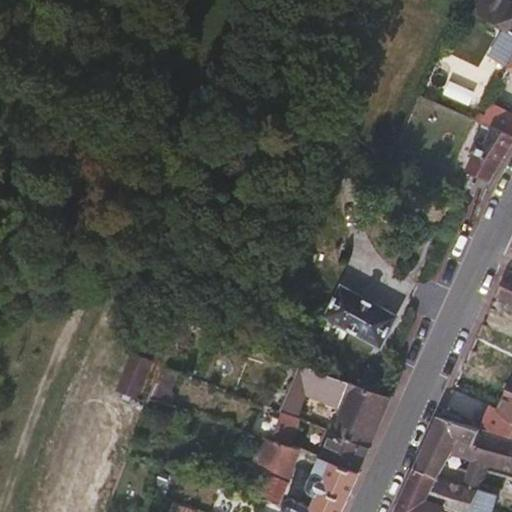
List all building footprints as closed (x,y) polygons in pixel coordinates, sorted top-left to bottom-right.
[(511,10),(509,9),(510,0),(462,0),(496,17),(509,25),(511,26),(511,10)] [(511,62),(511,60),(511,26),(509,25),(493,52),(511,62)] [(511,127),(511,106),(496,98),(485,115),(497,121),(511,127)] [(496,165),(511,140),(511,127),(497,121),(486,137),(479,133),(471,145),(478,150),(469,165),(475,169),(467,187),(483,194),(496,165)] [(510,308),(511,304),(511,282),(498,276),(489,298),(510,308)] [(392,344),(407,316),(354,286),(339,314),(392,344)] [(179,369),(198,319),(191,316),(172,366),(179,369)] [(119,392),(146,400),(157,359),(131,351),(119,392)] [(401,396),(313,363),(293,412),(315,420),(325,395),(353,405),(343,432),(381,447),(401,396)] [(511,381),(500,406),(488,401),(481,422),(511,431),(511,381)] [(511,465),(511,431),(481,422),(439,411),(421,451),(446,459),(457,440),(461,434),(469,437),(463,444),(464,453),(511,465)] [(304,446),(313,425),(294,419),(286,440),(304,446)] [(371,470),(381,447),(343,432),(334,457),(371,470)] [(354,506),(371,470),(334,457),(304,446),(286,440),(278,437),(269,464),(301,475),(307,462),(313,464),(315,458),(328,463),(317,491),(328,495),(354,506)] [(438,471),(446,459),(421,451),(415,463),(438,471)] [(439,511),(445,500),(426,494),(438,471),(415,463),(391,511),(439,511)] [(485,511),(489,511),(497,490),(438,471),(426,494),(445,500),(485,511)] [(290,503),(299,482),(279,474),(269,496),(278,500),(290,503)] [(338,511),(323,505),(297,495),(294,505),(299,506),(301,511),(338,511)] [(338,511),(351,511),(354,506),(328,495),(323,505),(338,511)] [(274,511),(278,500),(269,496),(263,511),(274,511)] [(159,499),(157,511),(191,511),(193,505),(159,499)]
